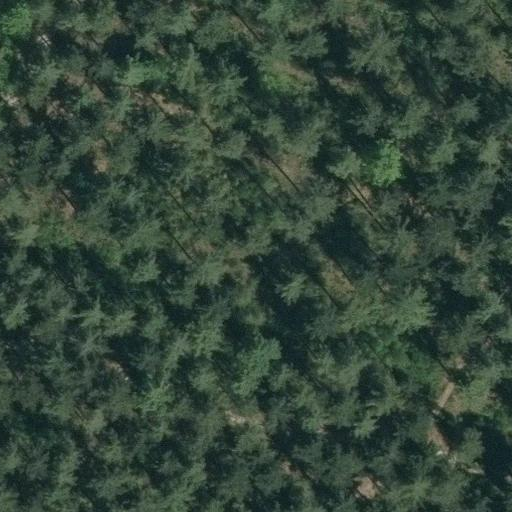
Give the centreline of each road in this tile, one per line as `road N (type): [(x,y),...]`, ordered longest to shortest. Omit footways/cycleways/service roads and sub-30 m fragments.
road 1 (track): [(0,332),(175,408),(511,478)]
road 2 (track): [(368,511),(511,271)]
road 3 (track): [(0,117),(73,0)]
